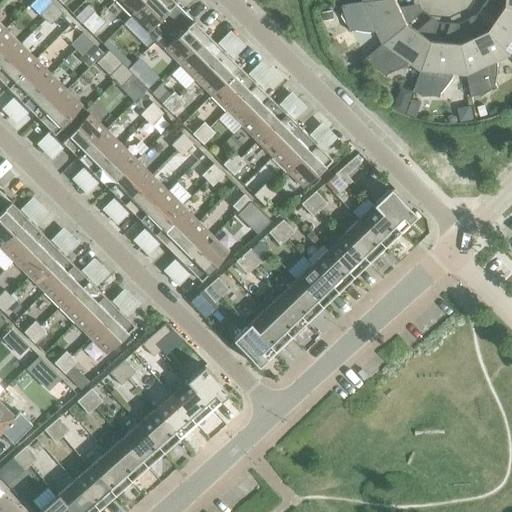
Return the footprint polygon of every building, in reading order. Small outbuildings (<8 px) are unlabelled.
[(115,0),(115,1),(130,16),(146,0),(115,0)] [(151,42),(153,43),(183,12),(170,0),(146,0),(130,16),(146,32),(151,42)] [(376,32),(382,44),(382,45),(407,24),(395,0),(378,0),(363,3),(363,2),(341,6),(344,14),(341,15),(347,25),(349,32),(354,30),(363,32),(371,33),(373,33),(376,32)] [(39,14),(44,20),(56,8),(51,2),(39,14)] [(87,6),(75,18),(81,24),(93,12),(87,6)] [(489,31),(509,56),(511,59),(511,8),(506,7),(489,31)] [(56,8),(44,20),(50,25),(62,13),(56,8)] [(81,24),(86,29),(98,17),(93,12),(81,24)] [(164,49),(180,65),(208,37),(183,12),(153,43),(154,45),(164,49)] [(332,12),(321,14),(322,21),(333,19),(332,12)] [(98,17),(86,29),(92,35),(104,23),(98,17)] [(409,63),(420,71),(421,72),(432,41),(431,41),(407,25),(407,24),(382,45),(382,44),(365,59),(372,65),(370,67),(380,72),(386,77),(389,73),(397,71),(404,67),(406,66),(409,63)] [(0,33),(0,64),(19,45),(4,30),(0,33)] [(462,44),(467,76),(467,75),(470,97),(479,95),(480,98),(490,91),(489,91),(497,89),(495,84),(497,76),(497,68),(497,65),(496,62),(509,56),(489,31),(488,32),(462,44)] [(69,45),(75,50),(87,38),(81,33),(69,45)] [(180,65),(195,81),(223,52),(208,37),(180,65)] [(87,38),(75,50),(80,56),(92,44),(87,38)] [(421,72),(420,71),(413,92),(421,94),(421,97),(432,97),(432,96),(440,98),(440,93),(446,86),(451,80),(452,77),(453,74),(467,75),(467,76),(462,44),(461,44),(432,42),(432,41),(421,72)] [(0,64),(0,82),(6,89),(34,60),(19,45),(0,64)] [(115,49),(111,54),(126,69),(130,64),(115,49)] [(195,81),(210,96),(238,68),(223,52),(195,81)] [(6,89),(22,104),(50,76),(34,60),(6,89)] [(108,76),(114,81),(126,69),(120,64),(108,76)] [(210,96),(226,111),(254,83),(238,68),(210,96)] [(126,69),(114,81),(119,87),(131,75),(126,69)] [(22,104),(37,119),(65,91),(50,76),(22,104)] [(226,111),(241,126),(269,98),(254,83),(226,111)] [(159,86),(151,94),(161,104),(169,96),(159,86)] [(65,91),(37,119),(53,135),(81,107),(65,91)] [(161,104),(166,109),(178,97),(173,92),(169,96),(161,104)] [(178,97),(166,109),(172,115),(184,103),(178,97)] [(241,126),(256,141),(284,113),(269,98),(241,126)] [(395,100),(391,111),(404,116),(408,104),(395,100)] [(411,100),(405,116),(415,119),(421,104),(411,100)] [(139,115),(145,120),(157,108),(151,103),(139,115)] [(484,106),(477,108),(480,118),(487,117),(484,106)] [(157,108),(145,120),(150,126),(162,114),(157,108)] [(256,141),(271,157),(299,129),(284,113),(256,141)] [(60,142),(76,158),(104,130),(88,114),(60,142)] [(191,134),(197,140),(209,128),(203,122),(191,134)] [(209,128),(197,140),(202,145),(214,133),(209,128)] [(271,157),(287,172),(315,144),(299,129),(271,157)] [(76,158),(91,174),(120,145),(104,130),(76,158)] [(170,145),(175,151),(187,139),(182,133),(170,145)] [(187,139),(175,151),(181,156),(193,144),(187,139)] [(136,144),(128,151),(135,159),(143,152),(136,144)] [(315,144),(287,172),(303,188),(331,160),(315,144)] [(91,174),(107,189),(135,161),(120,145),(91,174)] [(222,165),(227,170),(239,158),(234,153),(222,165)] [(355,156),(340,169),(346,176),(360,163),(355,156)] [(239,158),(227,170),(233,176),(245,164),(239,158)] [(107,189),(122,204),(150,176),(135,161),(107,189)] [(200,176),(206,181),(218,169),(212,164),(200,176)] [(218,169),(206,181),(211,187),(223,175),(218,169)] [(346,176),(340,169),(332,176),(344,189),(351,182),(346,176)] [(122,204),(137,219),(165,191),(150,176),(122,204)] [(252,195),(258,201),(270,189),(264,183),(252,195)] [(270,189),(258,201),(263,206),(275,194),(270,189)] [(389,189),(373,205),(399,232),(415,216),(389,189)] [(137,219),(152,235),(181,207),(165,191),(137,219)] [(315,191),(307,198),(318,211),(326,204),(315,191)] [(0,244),(26,219),(1,194),(0,194),(0,244)] [(231,206),(236,212),(248,200),(243,194),(231,206)] [(318,211),(307,198),(300,204),(311,217),(318,211)] [(248,200),(236,212),(242,217),(254,205),(248,200)] [(373,205),(357,220),(383,247),(399,232),(373,205)] [(152,235),(168,250),(196,222),(181,207),(152,235)] [(0,244),(0,249),(13,262),(41,234),(26,219),(0,244)] [(282,220),(275,227),(286,239),(293,233),(282,220)] [(357,220),(342,235),(367,262),(383,247),(357,220)] [(168,250),(183,265),(211,237),(196,222),(168,250)] [(286,239),(275,227),(267,233),(279,246),(286,239)] [(13,262),(28,277),(56,249),(41,234),(13,262)] [(342,235),(326,250),(352,277),(367,262),(342,235)] [(211,237),(183,265),(199,281),(227,253),(211,237)] [(28,277),(43,292),(71,264),(56,249),(28,277)] [(249,249),(242,256),(253,268),(260,262),(249,249)] [(326,250),(310,265),(336,292),(352,277),(326,250)] [(253,268),(242,256),(235,262),(246,275),(253,268)] [(43,292),(59,308),(87,280),(71,264),(43,292)] [(310,265),(294,280),(320,307),(336,292),(310,265)] [(217,278),(210,284),(221,297),(228,290),(217,278)] [(59,308),(74,323),(102,295),(87,280),(59,308)] [(294,280),(279,295),(305,322),(320,307),(294,280)] [(210,284),(202,291),(213,303),(221,297),(210,284)] [(0,294),(0,305),(9,296),(4,290),(0,294)] [(74,323),(89,338),(117,310),(102,295),(74,323)] [(279,295),(263,310),(289,337),(305,322),(279,295)] [(9,296),(0,305),(0,310),(3,313),(15,301),(9,296)] [(117,310),(89,338),(105,354),(133,326),(117,310)] [(263,310),(248,325),(273,352),(289,337),(263,310)] [(22,333),(28,338),(40,326),(34,321),(22,333)] [(163,325),(148,338),(154,345),(168,332),(163,325)] [(273,352),(248,325),(231,341),(257,368),(273,352)] [(40,326),(28,338),(33,344),(45,332),(40,326)] [(10,329),(1,338),(9,346),(18,337),(10,329)] [(154,345),(148,338),(141,345),(152,357),(159,351),(154,345)] [(53,363),(58,369),(70,357),(65,351),(53,363)] [(37,357),(26,369),(48,390),(59,379),(37,357)] [(70,357),(58,369),(64,374),(76,362),(70,357)] [(123,360),(116,367),(127,379),(134,373),(123,360)] [(203,366),(186,381),(211,409),(228,394),(203,366)] [(127,379),(116,367),(108,373),(120,386),(127,379)] [(80,374),(72,382),(80,390),(88,382),(80,374)] [(186,381),(170,395),(194,424),(211,409),(186,381)] [(90,389),(83,395),(94,408),(102,402),(90,389)] [(94,408),(83,395),(76,402),(87,415),(94,408)] [(170,395),(154,410),(178,438),(194,424),(170,395)] [(0,404),(0,430),(12,442),(30,425),(18,412),(13,417),(0,404)] [(154,410),(137,424),(162,452),(178,438),(154,410)] [(58,418),(50,424),(62,437),(69,431),(58,418)] [(62,437),(50,424),(43,431),(54,443),(62,437)] [(137,424),(121,438),(146,466),(162,452),(137,424)] [(121,438),(104,453),(129,481),(146,466),(121,438)] [(36,441),(31,446),(37,452),(42,447),(36,441)] [(25,446),(18,453),(29,466),(36,459),(25,446)] [(29,466),(18,453),(10,459),(22,472),(29,466)] [(104,453),(88,467),(113,495),(129,481),(104,453)] [(88,467),(72,481),(97,510),(113,495),(88,467)] [(72,481),(56,496),(70,511),(93,511),(97,510),(72,481)] [(70,511),(56,496),(39,511),(70,511)]
